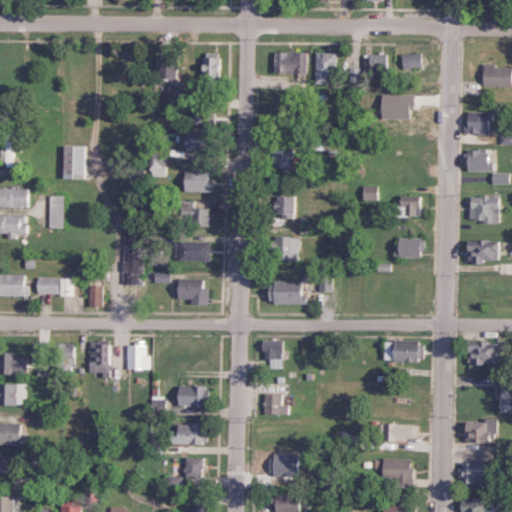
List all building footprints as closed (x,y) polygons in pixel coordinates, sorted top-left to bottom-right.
[(279,50),(278,71),(310,73),(311,52),(279,50)] [(340,52),(319,52),(318,83),(329,83),(329,76),(339,76),(340,52)] [(372,54),(372,60),(366,60),(366,72),(373,72),(373,77),(391,77),(390,53),(372,54)] [(425,53),(404,53),(405,67),(426,66),(425,53)] [(179,55),(159,55),(159,77),(179,77),(179,55)] [(213,81),(213,76),(224,76),(225,56),(205,56),(204,81),(213,81)] [(511,65),(489,64),(488,85),(511,85),(511,65)] [(361,67),(351,67),(351,82),(361,83),(361,67)] [(418,94),(385,93),(385,117),(417,118),(418,94)] [(469,132),(495,133),(496,111),(469,111),(469,132)] [(216,130),(190,129),(190,149),(215,150),(216,130)] [(16,165),(15,132),(6,133),(7,148),(1,148),(2,165),(16,165)] [(67,178),(80,178),(80,176),(88,176),(88,145),(67,145),(67,178)] [(295,168),(295,149),(274,149),(274,168),(295,168)] [(469,149),(468,170),(496,170),(497,150),(469,149)] [(166,173),(164,154),(150,156),(153,175),(166,173)] [(215,171),(188,170),(187,191),(215,191),(215,171)] [(494,182),(511,182),(511,171),(494,172),(494,182)] [(364,199),(381,200),(381,185),(364,185),(364,199)] [(0,205),(31,207),(32,188),(0,187),(0,205)] [(51,227),(65,228),(65,195),(51,195),(51,227)] [(426,216),(426,195),(405,195),(404,215),(426,216)] [(472,219),(503,221),(504,196),(473,195),(472,219)] [(276,216),(296,216),(297,196),(276,196),(276,216)] [(195,207),(194,200),(180,201),(180,215),(192,215),(193,225),(212,224),(212,207),(195,207)] [(0,232),(10,233),(10,235),(29,235),(30,215),(0,213),(0,232)] [(142,284),(144,217),(130,217),(129,260),(122,260),(122,284),(142,284)] [(301,259),(302,236),(278,235),(277,258),(301,259)] [(426,256),(426,237),(398,237),(398,256),(426,256)] [(488,260),(502,260),(503,240),(470,239),(470,261),(488,262),(488,260)] [(213,259),(213,241),(179,241),(179,260),(213,259)] [(172,272),(155,272),(156,282),(172,282),(172,272)] [(31,273),(0,273),(0,295),(31,295),(31,273)] [(320,290),(333,291),(334,276),(321,276),(320,290)] [(77,278),(40,277),(40,294),(76,295),(77,278)] [(194,304),(212,303),(212,287),(208,288),(208,278),(180,278),(180,298),(194,298),(194,304)] [(309,302),(308,280),(273,280),(273,303),(309,302)] [(90,305),(105,306),(105,285),(90,285),(90,305)] [(284,368),(285,340),(265,339),(265,358),(271,358),(271,368),(284,368)] [(387,360),(425,361),(425,340),(387,339),(387,360)] [(471,353),(471,362),(502,364),(503,342),(474,340),(473,353),(471,353)] [(113,376),(114,343),(93,342),(92,371),(105,372),(105,376),(113,376)] [(130,344),(130,368),(154,369),(154,354),(150,354),(150,344),(130,344)] [(3,373),(31,373),(31,356),(16,356),(16,352),(3,352),(3,373)] [(0,403),(28,404),(28,383),(0,382),(0,403)] [(502,412),(511,411),(511,383),(502,384),(502,412)] [(209,386),(181,385),(181,404),(208,405),(209,386)] [(291,405),(284,405),(284,394),(267,393),(266,412),(291,413),(291,405)] [(498,418),(489,418),(488,421),(469,421),(469,441),(498,442),(498,418)] [(0,423),(0,443),(28,444),(28,424),(0,423)] [(408,441),(408,437),(420,437),(421,424),(391,423),(391,440),(408,441)] [(212,443),(211,424),(173,425),(174,444),(212,443)] [(23,455),(0,453),(0,470),(22,471),(23,455)] [(274,474),(303,475),(304,454),(274,453),(274,474)] [(206,457),(186,457),(186,478),(206,478),(206,457)] [(415,487),(414,457),(384,458),(385,480),(397,479),(397,488),(415,487)] [(462,482),(494,483),(495,463),(462,462),(462,482)] [(275,511),(305,511),(306,493),(275,494),(275,511)] [(17,511),(18,496),(0,495),(0,511),(17,511)] [(463,500),(463,511),(494,511),(495,499),(463,500)] [(211,511),(211,504),(199,503),(198,511),(211,511)]
